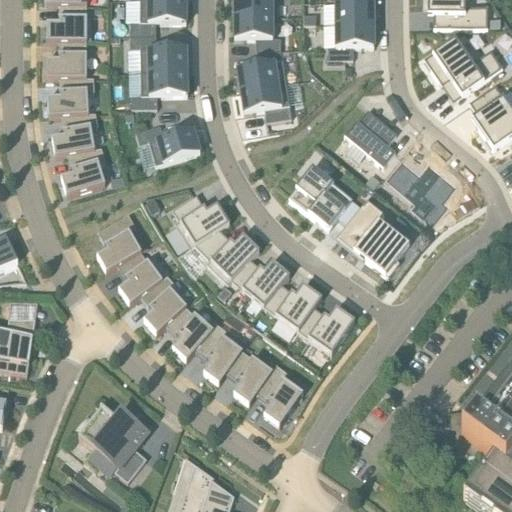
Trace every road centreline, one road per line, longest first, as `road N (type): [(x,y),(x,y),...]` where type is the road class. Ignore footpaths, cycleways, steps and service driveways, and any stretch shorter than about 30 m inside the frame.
road 1 (residential): [(398,326),(298,252),(240,186),(212,117),(206,0)]
road 2 (residential): [(11,0),(23,178),(53,260),(87,317)]
road 3 (residential): [(501,235),(485,182),(404,104),(394,0)]
road 4 (residential): [(87,317),(186,412),(293,484)]
road 5 (residential): [(13,511),(87,317)]
road 6 (residential): [(293,484),(398,326)]
road 7 (residential): [(398,326),(454,261),(501,235)]
